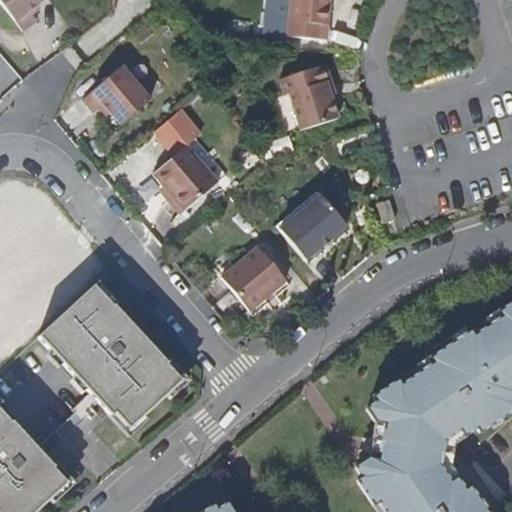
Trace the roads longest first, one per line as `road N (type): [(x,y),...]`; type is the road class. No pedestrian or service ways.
road 1 (residential): [(248,392),(45,148),(0,148)]
road 2 (residential): [(511,234),(389,279),(248,392)]
road 3 (residential): [(393,0),(381,20),(377,57),(389,105),(407,109),(487,85),(503,69)]
road 4 (residential): [(248,392),(113,511)]
road 5 (unknown): [(511,154),(430,183),(389,105)]
